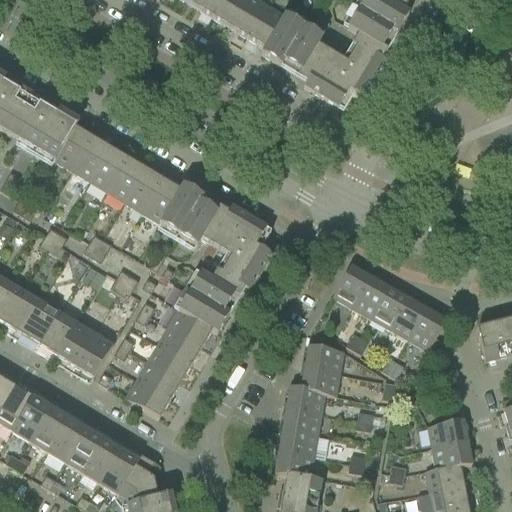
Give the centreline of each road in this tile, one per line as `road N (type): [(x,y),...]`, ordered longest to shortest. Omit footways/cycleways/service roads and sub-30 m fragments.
road 1 (tertiary): [(346,195),(2,0)]
road 2 (tertiary): [(0,21),(285,187)]
road 3 (residential): [(285,187),(248,194),(0,48)]
road 4 (residential): [(369,152),(110,0)]
road 5 (residential): [(216,474),(206,432),(334,216)]
road 6 (residential): [(216,474),(194,474),(0,360)]
road 7 (residential): [(504,511),(463,335),(462,290)]
road 8 (residential): [(369,152),(454,17)]
road 9 (tertiary): [(334,216),(399,244),(465,257)]
road 10 (tertiary): [(459,236),(346,195)]
